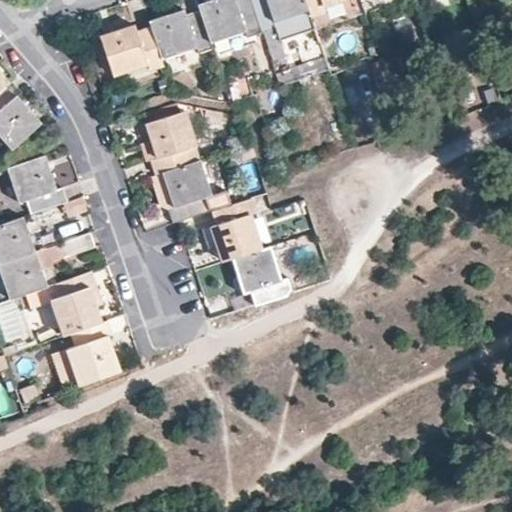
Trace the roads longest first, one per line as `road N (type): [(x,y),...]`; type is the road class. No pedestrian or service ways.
road 1 (track): [(511,126),(406,184),(332,299),(179,360)]
road 2 (residential): [(179,360),(86,125),(16,34)]
road 3 (track): [(179,360),(0,443)]
